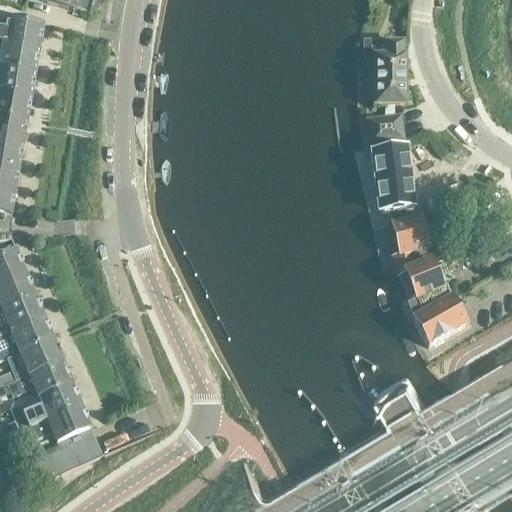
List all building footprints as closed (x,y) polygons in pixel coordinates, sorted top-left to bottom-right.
[(94,0),(33,0),(88,18),(94,0)] [(0,45),(2,46),(39,52),(43,28),(7,21),(7,22),(6,22),(4,32),(0,31),(0,45)] [(383,106),(393,105),(404,105),(405,58),(402,58),(403,44),(390,44),(389,57),(376,57),(374,106),(383,106)] [(0,69),(35,76),(39,52),(2,46),(0,45),(0,69)] [(0,94),(31,100),(35,76),(0,69),(0,94)] [(0,119),(26,124),(31,100),(0,94),(0,119)] [(393,105),(383,106),(383,118),(366,120),(369,147),(402,144),(399,116),(394,117),(393,105)] [(0,119),(0,143),(22,147),(26,124),(0,119)] [(0,167),(18,171),(22,147),(0,143),(0,167)] [(370,156),(373,183),(382,215),(412,212),(404,152),(370,156)] [(0,167),(0,192),(14,195),(18,171),(0,167)] [(0,216),(10,219),(14,195),(0,192),(0,216)] [(7,233),(10,219),(0,216),(0,243),(11,243),(7,233)] [(403,274),(430,263),(422,266),(419,253),(427,251),(419,221),(390,229),(396,254),(391,256),(397,278),(403,275),(403,274)] [(0,286),(25,276),(16,253),(0,259),(0,286)] [(467,254),(456,259),(466,280),(477,275),(467,254)] [(403,275),(397,278),(398,281),(403,279),(413,301),(408,304),(415,321),(450,301),(439,307),(434,295),(442,292),(430,263),(403,274),(403,275)] [(0,286),(0,312),(35,298),(25,276),(0,286)] [(0,338),(9,335),(44,320),(35,298),(0,312),(0,338)] [(465,328),(450,301),(415,321),(412,323),(427,350),(465,328)] [(53,342),(44,320),(9,335),(0,338),(0,363),(18,357),(19,356),(53,342)] [(62,365),(53,342),(19,356),(23,365),(11,371),(12,374),(0,379),(0,390),(27,380),(29,379),(62,365)] [(72,387),(62,365),(29,379),(27,380),(0,390),(0,400),(11,396),(13,401),(34,392),(38,401),(72,387)] [(81,409),(72,387),(38,401),(42,410),(23,418),(24,420),(4,429),(8,439),(28,431),(47,423),(81,409)] [(92,437),(81,409),(47,423),(28,431),(34,444),(52,436),(58,451),(31,463),(34,470),(41,486),(68,474),(101,458),(92,437)]
